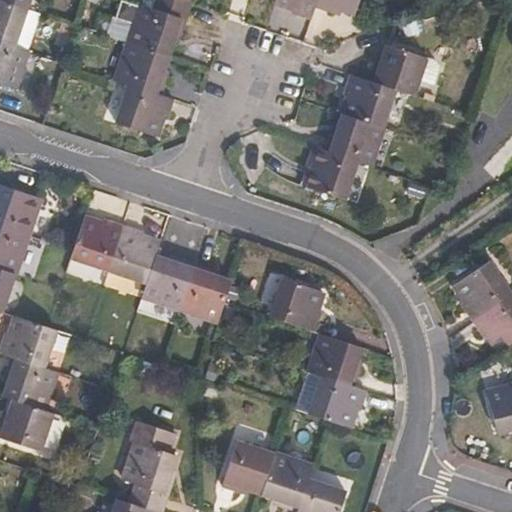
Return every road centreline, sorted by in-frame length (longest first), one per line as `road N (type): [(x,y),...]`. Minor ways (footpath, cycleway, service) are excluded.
road 1 (residential): [(189,195),(333,245),(396,305),(419,363),(404,474)]
road 2 (residential): [(0,135),(189,195)]
road 3 (residential): [(189,195),(222,104),(239,77),(265,63)]
